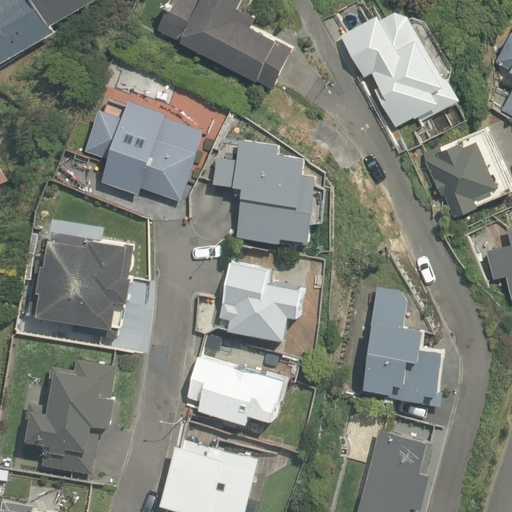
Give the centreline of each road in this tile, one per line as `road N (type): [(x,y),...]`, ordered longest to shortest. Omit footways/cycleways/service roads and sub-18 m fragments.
road 1 (residential): [(447,511),(480,375),(450,288),(298,0)]
road 2 (residential): [(134,511),(173,349),(180,236)]
